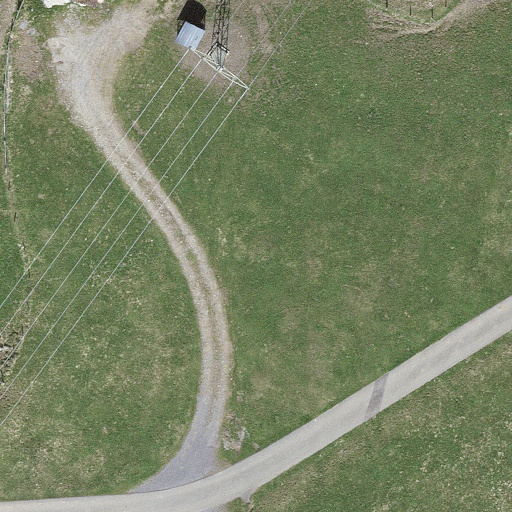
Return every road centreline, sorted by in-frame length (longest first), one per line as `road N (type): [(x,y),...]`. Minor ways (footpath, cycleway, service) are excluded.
road 1 (track): [(0,494),(116,479),(220,440),(511,258)]
road 2 (track): [(220,440),(202,307),(113,126),(106,94)]
